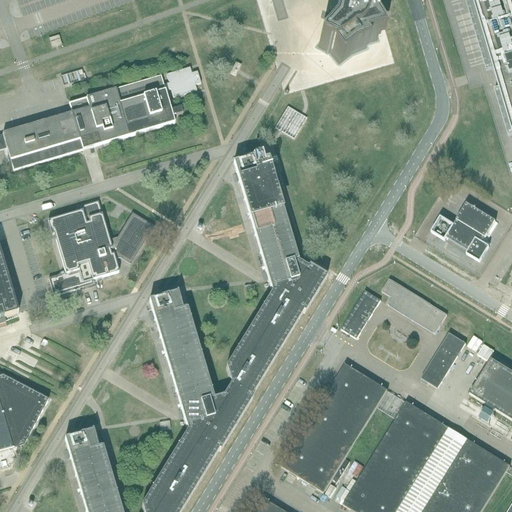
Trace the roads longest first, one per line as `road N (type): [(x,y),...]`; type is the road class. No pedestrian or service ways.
road 1 (unclassified): [(198,511),(372,230)]
road 2 (unclassified): [(372,230),(442,115),(417,11)]
road 3 (unclassified): [(0,217),(232,153)]
road 4 (unclassified): [(12,511),(138,306)]
road 5 (unclassified): [(138,306),(232,153)]
road 6 (unclassified): [(372,230),(511,316)]
